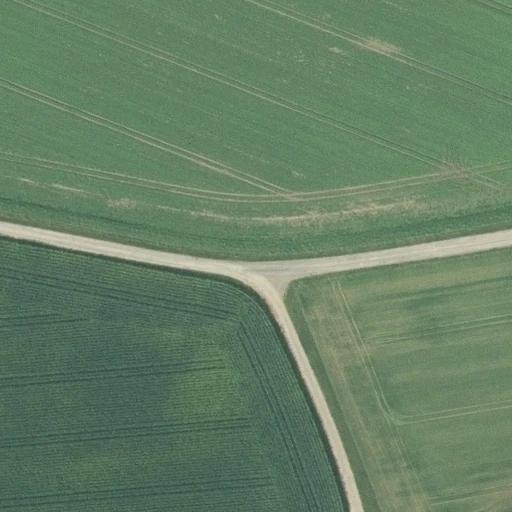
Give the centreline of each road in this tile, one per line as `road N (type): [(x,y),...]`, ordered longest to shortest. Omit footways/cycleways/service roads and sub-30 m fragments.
road 1 (track): [(0,223),(275,273),(511,236)]
road 2 (track): [(361,511),(275,273)]
